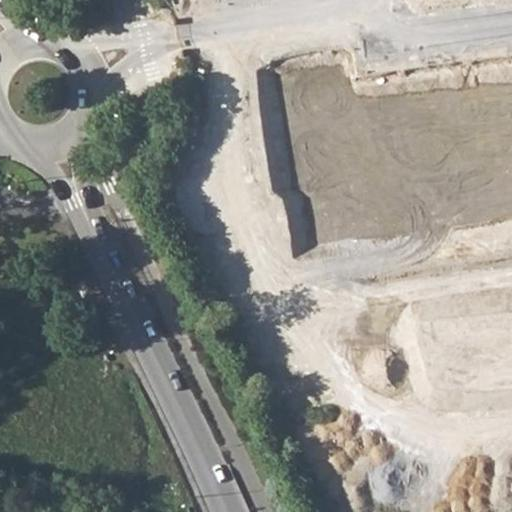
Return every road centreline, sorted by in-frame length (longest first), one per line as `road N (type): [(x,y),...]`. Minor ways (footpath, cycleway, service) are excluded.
road 1 (tertiary): [(228,511),(57,142)]
road 2 (residential): [(84,66),(186,33),(379,0)]
